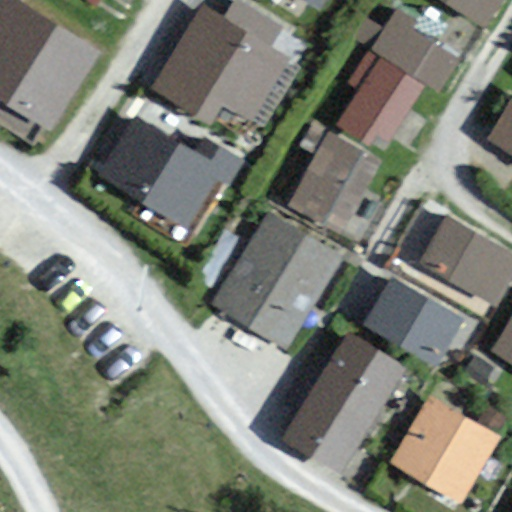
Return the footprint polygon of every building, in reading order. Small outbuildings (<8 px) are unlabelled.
[(90,48),(16,0),(0,0),(0,88),(44,117),(90,48)] [(225,23),(203,9),(154,87),(212,124),(223,106),(251,124),(289,63),(268,49),(281,27),(239,0),(225,23)] [(505,0),(442,0),(488,29),(505,0)] [(356,86),(339,113),(381,140),(422,74),(434,81),(450,55),(404,27),(411,16),(388,3),(375,25),(360,16),(348,36),(362,44),(342,77),(356,86)] [(511,91),(484,134),(511,151),(511,91)] [(193,151),(136,116),(99,177),(187,230),(218,180),(228,186),(243,161),(202,136),(193,151)] [(376,154),(308,116),(296,138),(310,146),(283,193),(337,223),(376,154)] [(335,245),(261,204),(207,301),(281,342),(335,245)] [(511,251),(437,211),(412,259),(491,301),(511,262),(511,251)] [(464,320),(391,278),(364,326),(437,368),(464,320)] [(511,308),(488,347),(511,361),(511,308)] [(399,364),(338,327),(276,429),(337,466),(399,364)] [(454,410),(419,390),(382,454),(458,498),(504,417),(464,394),(454,410)] [(511,511),(511,498),(503,511),(511,511)]
